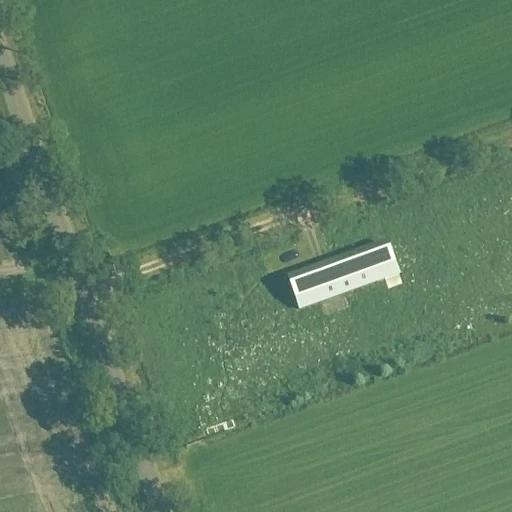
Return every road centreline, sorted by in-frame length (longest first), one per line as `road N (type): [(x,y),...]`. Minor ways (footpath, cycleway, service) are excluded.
road 1 (unclassified): [(157,511),(0,70)]
road 2 (track): [(83,304),(511,135)]
